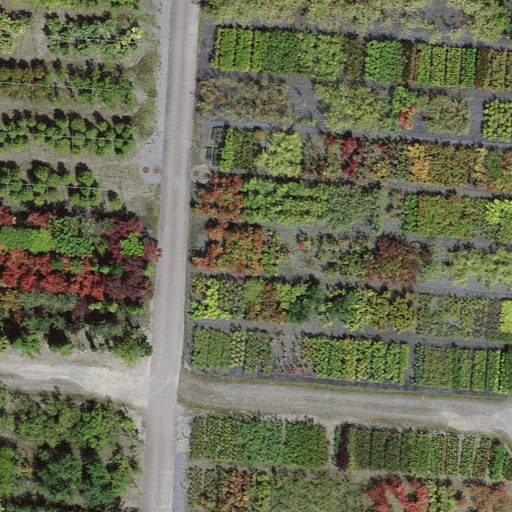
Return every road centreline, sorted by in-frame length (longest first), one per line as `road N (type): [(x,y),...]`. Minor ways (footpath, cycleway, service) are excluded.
road 1 (track): [(0,376),(511,410)]
road 2 (track): [(190,0),(162,511)]
